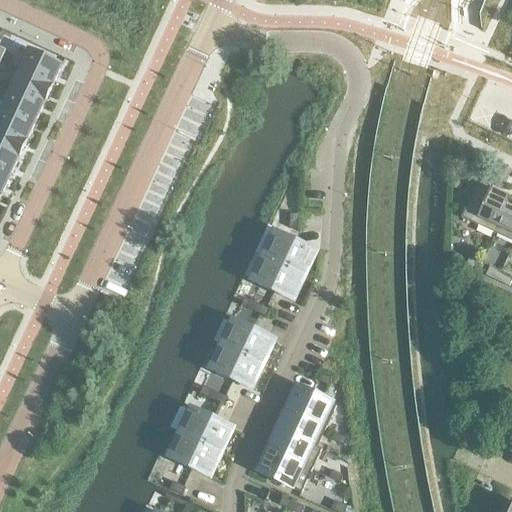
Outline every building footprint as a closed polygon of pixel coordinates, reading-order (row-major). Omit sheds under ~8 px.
[(28,51),(19,71),(53,87),(62,67),(28,51)] [(19,71),(10,89),(45,105),(53,87),(19,71)] [(10,89),(2,107),(36,123),(45,105),(10,89)] [(2,107),(0,111),(0,128),(27,142),(36,123),(2,107)] [(0,128),(0,151),(19,160),(27,142),(0,128)] [(0,151),(0,173),(10,179),(19,160),(0,151)] [(0,173),(0,196),(2,197),(10,179),(0,173)] [(511,200),(478,184),(462,219),(496,235),(511,200)] [(511,200),(496,235),(511,242),(511,200)] [(290,215),(289,229),(298,230),(299,216),(290,215)] [(275,234),(263,258),(305,278),(316,254),(275,234)] [(294,302),(305,278),(263,258),(252,283),(294,302)] [(471,258),(466,268),(478,273),(483,264),(471,258)] [(498,282),(502,273),(491,268),(486,277),(498,282)] [(511,282),(511,277),(502,273),(498,282),(510,288),(511,282)] [(254,313),(257,305),(245,299),(241,307),(254,313)] [(270,311),(257,305),(254,313),(266,319),(270,311)] [(233,323),(222,347),(263,366),(275,342),(233,323)] [(263,366),(222,347),(210,371),(252,391),(263,366)] [(318,382),(329,387),(332,380),(321,375),(318,382)] [(200,395),(212,401),(216,393),(204,388),(200,395)] [(297,389),(287,412),(326,430),(337,407),(297,389)] [(216,393),(212,401),(224,407),(228,399),(216,393)] [(192,411),(180,435),(222,455),(233,431),(192,411)] [(317,449),(326,430),(287,412),(278,431),(317,450),(317,449)] [(322,451),(317,449),(317,450),(278,431),(269,451),(312,471),(322,451)] [(210,479),(222,455),(180,435),(169,460),(210,479)] [(336,435),(333,442),(344,447),(347,440),(336,435)] [(302,494),(312,471),(269,451),(258,474),(302,494)] [(329,479),(340,484),(343,477),(332,472),(329,479)] [(186,489),(173,483),(169,491),(182,497),(186,489)] [(290,511),(293,504),(283,499),(279,506),(290,511)] [(335,502),(331,511),(332,511),(345,511),(348,508),(335,502)]
